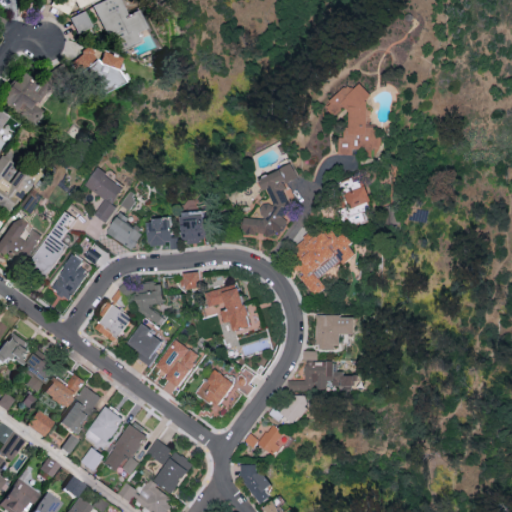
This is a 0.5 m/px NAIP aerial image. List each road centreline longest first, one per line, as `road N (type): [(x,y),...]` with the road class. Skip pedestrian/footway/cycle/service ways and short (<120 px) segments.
road 1 (residential): [(66,340),(119,274),(238,259),(270,275),(293,304),(290,368),(224,466)]
road 2 (residential): [(246,511),(228,489),(213,444),(0,290)]
